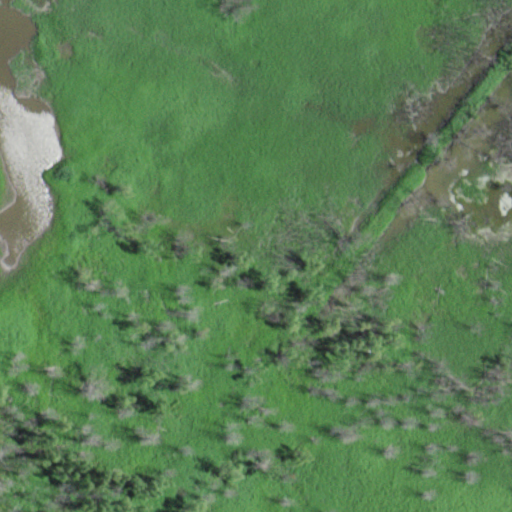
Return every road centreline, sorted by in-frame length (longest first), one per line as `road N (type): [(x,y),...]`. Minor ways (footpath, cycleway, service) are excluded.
road 1 (residential): [(215,511),(328,357),(301,276),(102,156),(0,75)]
road 2 (residential): [(301,276),(328,276),(511,45)]
